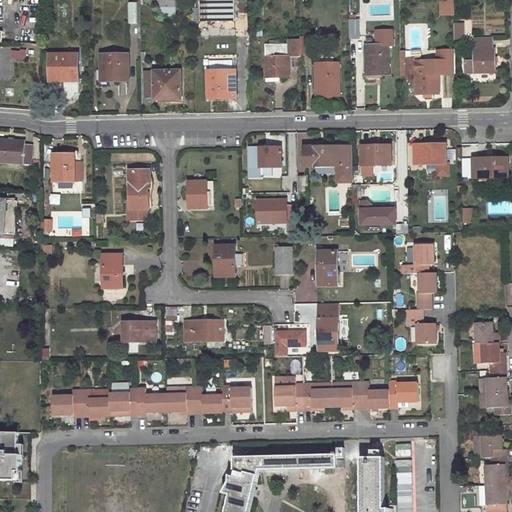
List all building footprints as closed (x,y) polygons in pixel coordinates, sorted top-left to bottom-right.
[(454,0),(440,0),(441,15),(455,14),(454,0)] [(360,20),(350,21),(350,39),(361,39),(360,20)] [(455,25),(455,39),(464,39),(464,25),(455,25)] [(303,55),(315,55),(314,39),(303,39),(303,55)] [(301,56),(300,40),(289,40),(289,44),(266,44),(266,81),(280,81),(280,77),(290,76),(289,56),(301,56)] [(494,49),(494,40),(475,40),(475,61),(466,62),(466,74),(475,74),(496,73),(495,49),(494,49)] [(367,45),(367,56),(366,56),(367,75),(390,75),(390,45),(367,45)] [(439,62),(440,75),(456,74),(456,51),(438,52),(438,62),(439,62)] [(51,81),(65,81),(65,94),(68,98),(73,98),(76,93),(76,91),(80,91),(80,58),(59,59),(59,55),(50,55),(51,81)] [(102,57),(103,81),(129,81),(129,56),(102,57)] [(438,62),(416,62),(416,59),(408,59),(408,75),(416,75),(416,95),(440,94),(440,75),(439,62),(438,62)] [(316,64),(317,97),(341,96),(341,63),(316,64)] [(209,98),(237,98),(236,70),(209,71),(209,98)] [(182,103),(182,71),(146,72),(146,98),(155,98),(171,98),(171,103),(182,103)] [(0,143),(0,164),(31,167),(33,149),(26,149),(26,145),(0,143)] [(446,145),(415,146),(416,165),(438,164),(439,176),(450,175),(449,163),(447,163),(446,145)] [(392,146),(371,146),(371,147),(362,148),(363,166),(371,165),(392,165),(392,146)] [(349,166),(349,147),(305,147),(305,167),(337,166),(349,166)] [(353,182),(352,147),(349,147),(349,166),(337,166),(337,183),(353,182)] [(249,148),(250,168),(281,167),(281,148),(249,148)] [(82,154),(79,154),(79,152),(64,151),(64,154),(54,154),(54,182),(76,182),(75,162),(82,162),(82,154)] [(475,177),(509,177),(508,157),(475,157),(475,177)] [(151,171),(129,171),(130,210),(130,220),(147,220),(147,210),(149,210),(148,183),(151,176),(151,171)] [(299,176),(288,176),(289,192),(287,192),(288,226),(299,225),(298,192),(299,192),(299,176)] [(299,192),(299,204),(309,203),(309,176),(299,176),(299,192)] [(189,210),(207,209),(208,182),(189,182),(189,210)] [(362,192),(353,192),(353,205),(362,205),(362,192)] [(236,208),(242,208),(242,199),(233,199),(233,202),(236,202),(236,208)] [(0,233),(15,235),(18,202),(0,200),(0,233)] [(353,205),(354,216),(362,216),(362,205),(353,205)] [(41,221),(41,231),(51,231),(51,221),(41,221)] [(419,274),(429,274),(429,266),(435,266),(434,245),(415,246),(415,266),(402,266),(403,274),(419,274)] [(216,247),(216,278),(236,277),(235,246),(216,247)] [(294,247),(276,248),(277,278),(295,278),(294,247)] [(318,252),(318,285),(338,285),(338,251),(318,252)] [(104,288),(123,288),(122,255),(103,255),(104,288)] [(437,294),(437,274),(429,274),(419,274),(419,294),(417,294),(417,311),(423,311),(431,311),(431,294),(437,294)] [(338,303),(318,304),(319,350),(339,350),(338,303)] [(424,325),(423,311),(417,311),(408,311),(409,326),(417,326),(417,346),(436,346),(436,325),(424,325)] [(185,321),(186,342),(223,341),(223,321),(185,321)] [(156,322),(124,323),(124,343),(157,342),(156,322)] [(475,344),(481,344),(498,343),(498,333),(492,334),(492,324),(474,324),(475,344)] [(305,332),(276,333),(276,357),(287,357),(287,347),(306,346),(305,332)] [(498,343),(481,344),(481,364),(488,363),(504,363),(504,353),(499,353),(498,343)] [(489,372),(505,371),(504,363),(488,363),(489,372)] [(485,379),(486,395),(506,394),(505,371),(489,372),(489,379),(485,379)] [(389,391),(390,408),(398,408),(398,402),(418,402),(418,383),(398,383),(397,381),(389,382),(389,391)] [(369,382),(361,383),(361,409),(390,408),(389,391),(369,391),(369,382)] [(361,409),(361,383),(352,383),(332,383),(332,389),(333,407),(342,407),(353,406),(353,409),(361,409)] [(304,410),(303,384),(295,385),(295,386),(275,387),(275,406),(286,406),(295,406),(296,411),(304,410)] [(332,389),(312,390),(312,384),(303,384),(304,410),(313,410),(313,408),(324,407),(333,407),(332,389)] [(195,414),(224,413),(223,396),(203,396),(202,387),(194,388),(195,414)] [(223,396),(224,413),(232,413),(232,407),(252,407),(252,388),(231,389),(231,387),(223,387),(223,396)] [(195,414),(194,388),(186,388),(186,394),(166,395),(167,412),(186,412),(186,414),(195,414)] [(138,416),(137,389),(129,390),(129,394),(109,394),(109,399),(110,412),(130,411),(130,416),(138,416)] [(167,412),(166,395),(146,395),(146,389),(137,389),(138,416),(146,415),(146,413),(167,412)] [(81,417),(80,391),(72,391),(72,396),(52,397),(53,416),(73,415),(73,418),(81,417)] [(110,412),(109,399),(89,400),(89,391),(80,391),(81,417),(110,417),(110,412)] [(506,394),(486,395),(486,409),(493,409),(494,417),(509,416),(509,408),(507,408),(506,394)] [(0,480),(17,481),(18,472),(22,472),(22,456),(18,456),(19,433),(0,433),(0,480)] [(474,459),(489,459),(505,458),(505,450),(501,451),(500,436),(473,437),(474,459)] [(233,499),(229,511),(249,511),(260,475),(344,472),(344,463),(337,463),(337,456),(236,459),(236,475),(239,476),(237,481),(234,480),(234,484),(227,498),(233,499)] [(389,511),(391,509),(385,509),(384,458),(361,459),(362,511),(389,511)] [(490,466),(503,466),(503,458),(489,459),(490,466)] [(484,487),(508,486),(508,478),(504,478),(503,466),(490,466),(483,466),(484,487)] [(485,507),(484,507),(504,506),(504,494),(508,493),(508,486),(484,487),(484,488),(485,507)] [(477,507),(485,507),(484,488),(476,488),(477,507)]
